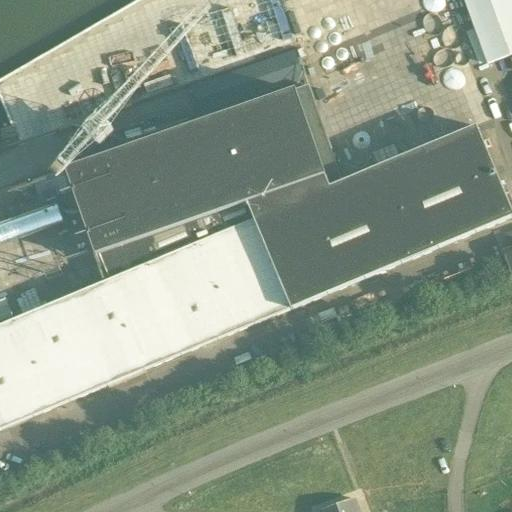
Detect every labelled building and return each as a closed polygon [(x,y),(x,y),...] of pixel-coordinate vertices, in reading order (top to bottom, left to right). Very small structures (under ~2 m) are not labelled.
[(511,0),(464,0),(488,64),(511,55),(511,0)] [(202,116),(304,80),(294,51),(192,87),(202,116)] [(292,310),(511,218),(511,211),(477,127),(342,184),(309,88),(68,171),(98,256),(100,255),(110,281),(0,326),(0,430),(292,309),(292,310)] [(510,271),(511,269),(511,249),(503,252),(510,271)] [(5,300),(0,301),(0,324),(12,319),(5,300)] [(360,511),(356,499),(320,511),(360,511)]
